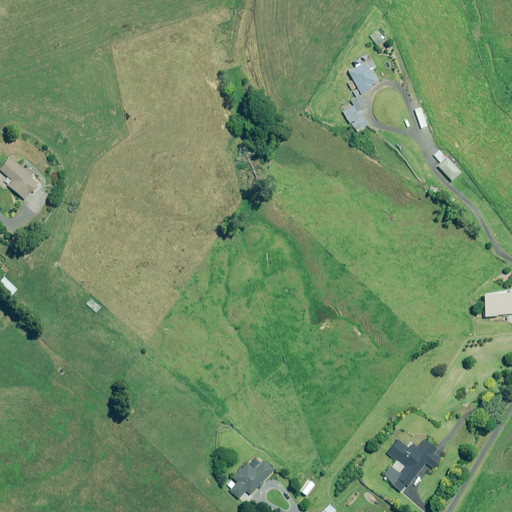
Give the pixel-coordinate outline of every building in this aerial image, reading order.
[(381,36),(377,31),(370,36),(374,42),(381,36)] [(360,94),(361,95),(373,87),(372,85),(377,82),(364,61),(347,71),(360,94)] [(351,81),(346,83),(351,91),(355,88),(351,81)] [(361,95),(360,94),(359,95),(356,89),(351,92),(355,97),(349,101),(352,106),(342,112),(349,125),(365,116),(361,110),(368,106),(361,95)] [(426,126),(420,108),(413,110),(420,128),(426,126)] [(444,158),(438,150),(432,155),(439,162),(444,158)] [(35,180),(9,158),(0,168),(0,170),(8,177),(3,181),(24,199),(32,191),(33,192),(40,183),(35,179),(35,180)] [(459,172),(446,158),(437,167),(450,181),(459,172)] [(16,289),(3,277),(0,279),(0,287),(9,296),(16,289)] [(505,291),(483,294),(485,317),(497,316),(497,315),(511,314),(511,289),(508,289),(508,292),(505,293),(505,291)] [(90,298),(84,304),(95,313),(100,307),(90,298)] [(436,449),(425,439),(417,448),(412,444),(408,449),(397,440),(386,453),(396,461),(383,476),(401,492),(426,463),(433,469),(441,459),(433,453),(436,449)] [(260,464),(254,458),(248,464),(246,462),(231,477),(236,482),(228,490),(237,499),(245,491),(249,494),(273,470),(263,460),(260,464)]
